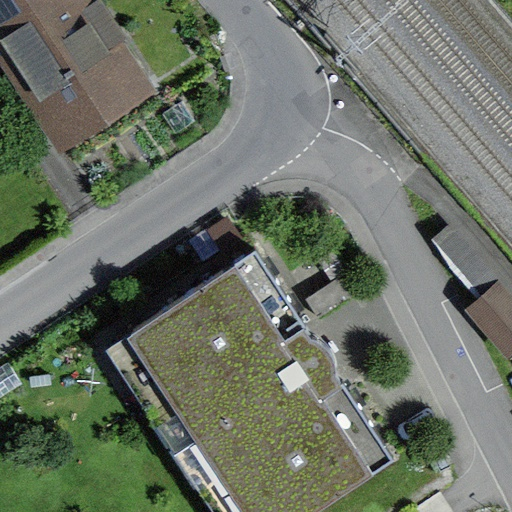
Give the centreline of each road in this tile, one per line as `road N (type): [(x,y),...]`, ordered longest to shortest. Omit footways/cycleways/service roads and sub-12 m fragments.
road 1 (unclassified): [(511,454),(387,206),(357,174),(277,128)]
road 2 (unclassified): [(0,324),(242,165),(277,128)]
road 3 (unclassified): [(277,128),(284,100),(279,67),(233,0)]
